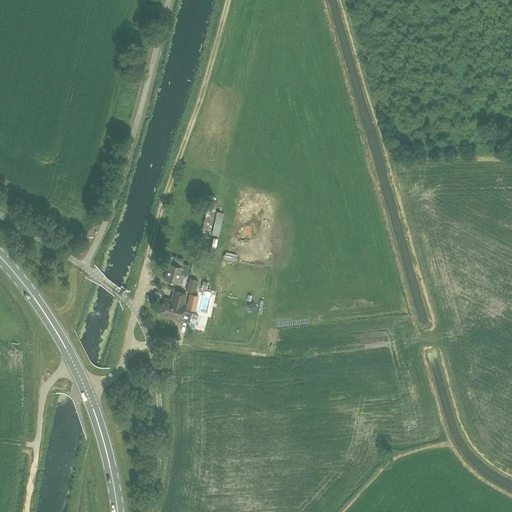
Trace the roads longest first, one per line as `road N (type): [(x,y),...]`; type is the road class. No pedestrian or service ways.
road 1 (track): [(227,0),(148,257)]
road 2 (primary): [(85,389),(0,256)]
road 3 (unclassified): [(148,257),(123,362),(113,377),(85,389)]
road 4 (primary): [(117,511),(85,389)]
